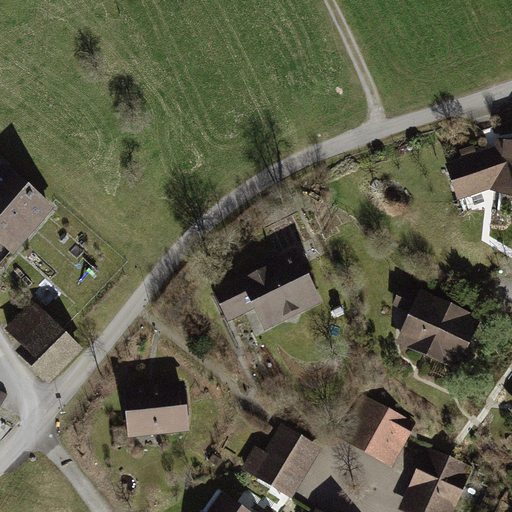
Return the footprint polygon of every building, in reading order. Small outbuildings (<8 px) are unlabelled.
[(511,144),(499,143),(494,190),(511,191),(511,144)] [(449,168),(458,196),(487,187),(478,159),(449,168)] [(48,208),(3,170),(0,174),(0,239),(12,250),(48,208)] [(293,255),(219,291),(230,315),(262,300),(273,322),(315,301),(293,255)] [(415,312),(420,300),(402,291),(396,303),(415,312)] [(476,322),(422,297),(420,300),(415,312),(402,339),(457,364),(476,322)] [(77,346),(35,305),(9,332),(28,349),(24,354),(47,376),(77,346)] [(181,386),(128,391),(131,429),(153,427),(154,432),(185,429),(181,386)] [(410,426),(364,401),(348,429),(394,455),(410,426)] [(270,452),(297,468),(311,446),(283,429),(270,452)] [(297,468),(270,452),(256,474),(284,491),(297,468)] [(445,511),(464,471),(434,457),(413,505),(427,511),(445,511)] [(240,511),(222,499),(213,511),(240,511)]
